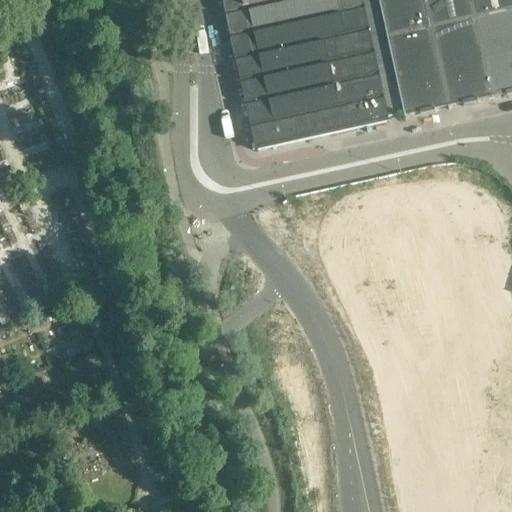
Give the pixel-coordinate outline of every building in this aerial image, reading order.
[(380,85),(361,0),(223,0),(231,35),(263,28),(268,52),(283,48),(289,72),(296,70),(301,93),(325,88),(327,96),(380,85)] [(431,33),(423,0),(379,0),(388,42),(431,33)] [(475,23),(469,0),(423,0),(431,33),(475,23)] [(511,15),(511,0),(469,0),(475,23),(511,15)] [(511,15),(475,23),(491,101),(507,97),(508,101),(511,100),(511,15)] [(491,101),(475,23),(431,33),(448,110),(464,107),(465,111),(479,107),(478,104),(491,101)] [(388,123),(380,85),(327,96),(325,88),(301,93),(296,70),(289,72),(283,48),(268,52),(263,28),(231,35),(257,152),(388,123)] [(448,110),(431,33),(388,42),(405,120),(421,116),(422,120),(436,117),(435,113),(448,110)]
